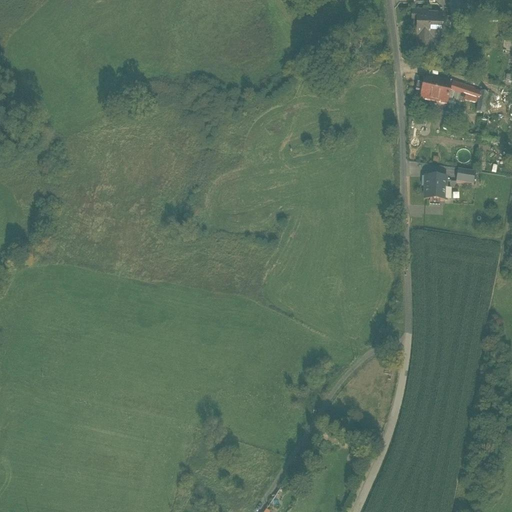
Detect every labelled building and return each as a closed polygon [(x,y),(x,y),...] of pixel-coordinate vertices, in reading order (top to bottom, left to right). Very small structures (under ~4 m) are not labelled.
[(449,0),(450,15),(465,14),(464,0),(449,0)] [(429,47),(439,47),(439,38),(440,38),(441,37),(438,37),(438,27),(441,27),(441,18),(428,17),(428,12),(412,12),(412,20),(417,20),(417,39),(417,47),(429,47)] [(420,101),(447,107),(450,92),(452,83),(426,77),(426,78),(425,78),(424,85),(421,85),(419,93),(422,93),(420,101)] [(469,102),(478,104),(480,93),(473,91),(473,89),(452,83),(450,92),(463,96),(462,101),(469,102)] [(487,94),(480,93),(478,104),(476,113),(484,115),(487,94)] [(442,127),(450,129),(451,128),(452,122),(444,120),(442,127)] [(456,184),(473,186),(475,173),(458,171),(456,184)] [(444,202),(444,201),(445,190),(445,179),(425,179),(425,181),(425,188),(425,201),(429,201),(439,202),(444,202)]
